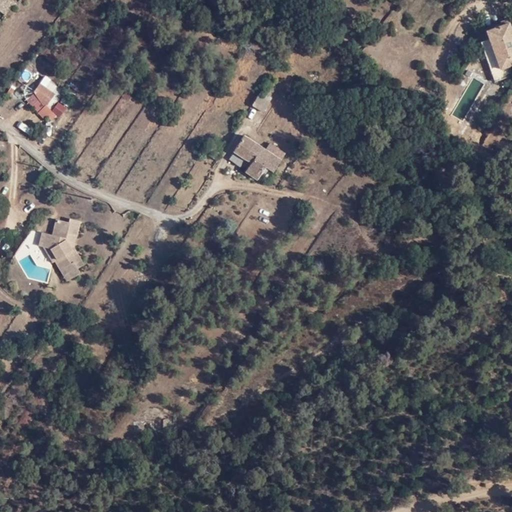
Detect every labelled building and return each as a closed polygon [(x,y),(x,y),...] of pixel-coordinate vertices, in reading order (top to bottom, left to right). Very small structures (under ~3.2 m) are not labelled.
[(487,33),(489,40),(500,69),(509,66),(511,64),(511,39),(507,26),(487,33)] [(500,69),(489,40),(480,44),(494,83),(511,76),(511,73),(509,66),(500,69)] [(34,92),(45,108),(55,94),(41,83),(39,83),(34,92)] [(251,105),(261,112),(271,98),(260,92),(251,105)] [(265,167),(272,172),(284,153),(269,143),(265,150),(243,136),(233,151),(251,162),(245,172),(257,179),(264,170),(265,167)] [(206,153),(217,161),(222,154),(209,147),(206,153)] [(36,182),(44,187),(51,178),(43,173),(36,182)] [(28,234),(15,254),(19,263),(42,252),(42,249),(59,252),(63,261),(61,262),(68,276),(71,275),(73,281),(82,277),(79,272),(86,269),(79,251),(76,250),(67,243),(68,236),(78,238),(81,223),(70,221),(69,224),(56,222),(53,238),(28,234)] [(76,250),(78,238),(68,236),(67,243),(76,250)] [(103,355),(107,358),(114,348),(110,345),(103,355)]
